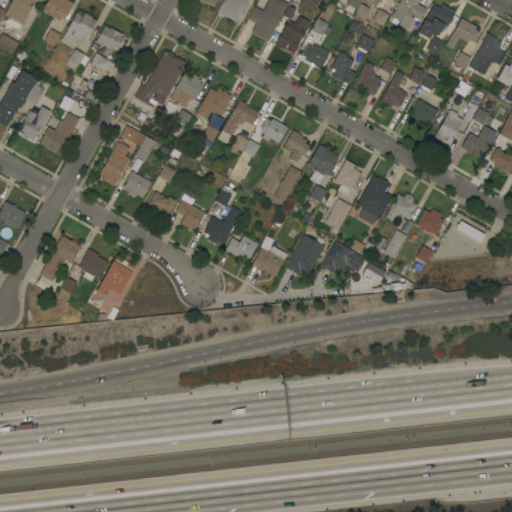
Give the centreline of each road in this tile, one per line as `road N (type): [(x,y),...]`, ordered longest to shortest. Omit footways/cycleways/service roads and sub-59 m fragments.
road 1 (primary): [(511,303),(324,328),(0,392)]
road 2 (motorway): [(28,511),(511,455)]
road 3 (motorway): [(457,397),(0,441)]
road 4 (residential): [(128,0),(511,220)]
road 5 (residential): [(172,0),(5,310)]
road 6 (residential): [(0,162),(177,258),(202,289)]
